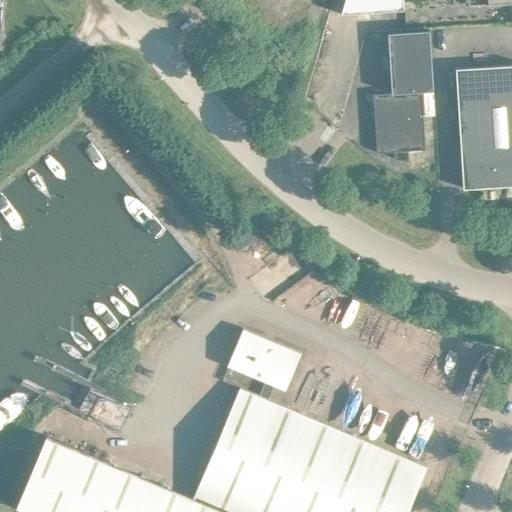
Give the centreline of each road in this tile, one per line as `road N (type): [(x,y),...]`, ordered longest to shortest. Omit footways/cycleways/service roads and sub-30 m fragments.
road 1 (unclassified): [(119,7),(226,126),(337,223),(442,266),(511,284)]
road 2 (unknown): [(155,466),(194,359),(237,333),(311,342),(511,416)]
road 3 (unclassified): [(0,106),(119,7)]
